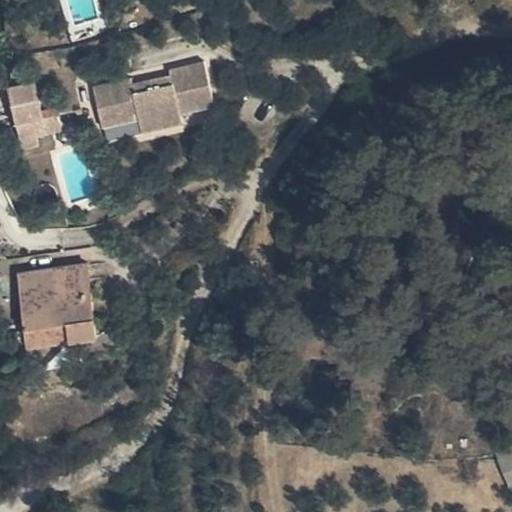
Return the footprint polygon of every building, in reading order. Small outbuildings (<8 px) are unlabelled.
[(101,27),(74,34),(78,49),(105,43),(101,27)] [(176,80),(176,83),(179,93),(136,101),(135,91),(134,86),(96,93),(102,132),(136,125),(139,138),(181,130),(180,120),(212,115),(206,72),(176,80)] [(40,79),(13,84),(19,124),(36,121),(46,119),(40,79)] [(179,93),(176,83),(135,91),(136,101),(179,93)] [(36,121),(19,124),(22,142),(40,139),(36,121)] [(107,255),(71,262),(76,287),(113,280),(107,255)] [(71,262),(38,268),(52,340),(122,325),(113,280),(76,287),(71,262)] [(511,417),(486,431),(500,463),(511,457),(511,417)]
